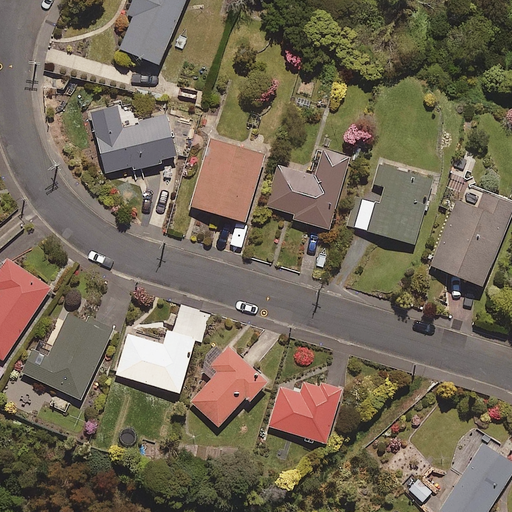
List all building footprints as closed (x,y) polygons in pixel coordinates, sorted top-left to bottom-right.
[(181,0),(129,0),(126,9),(132,12),(119,43),(158,59),(181,0)] [(90,109),(104,170),(161,158),(160,154),(175,151),(166,110),(137,117),(138,120),(121,124),(116,103),(90,109)] [(263,148),(209,133),(190,201),(243,216),(263,148)] [(347,152),(320,145),(314,168),(278,159),(267,203),(293,210),(292,214),(329,223),(347,152)] [(379,159),(373,180),(383,183),(378,198),(369,195),(369,198),(357,194),(349,222),(414,240),(432,174),(379,159)] [(511,196),(481,186),(476,202),(455,195),(432,261),(483,279),(511,196)] [(233,221),(229,245),(241,247),(246,223),(233,221)] [(49,284),(5,255),(0,262),(0,356),(2,357),(49,284)] [(111,326),(68,307),(48,351),(33,344),(21,370),(80,396),(111,326)] [(194,331),(166,324),(163,337),(126,328),(115,373),(179,389),(194,331)] [(266,377),(226,341),(208,362),(215,370),(189,397),(217,422),(245,391),(249,395),(266,377)] [(279,383),(267,423),(304,433),(303,437),(313,440),(314,436),(324,440),(340,386),(303,375),(299,389),(279,383)] [(447,511),(484,511),(511,468),(511,458),(489,443),(492,439),(486,435),(439,507),(447,511)]
